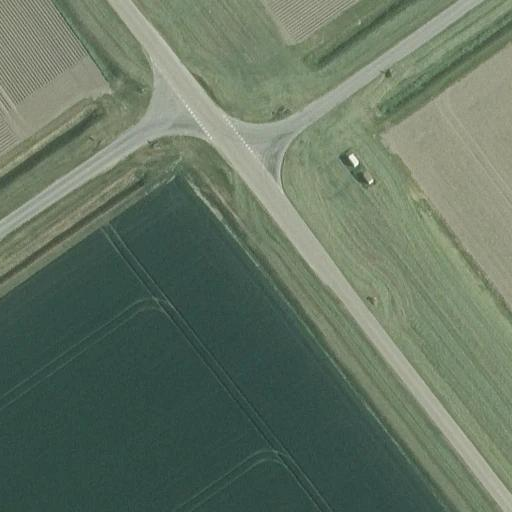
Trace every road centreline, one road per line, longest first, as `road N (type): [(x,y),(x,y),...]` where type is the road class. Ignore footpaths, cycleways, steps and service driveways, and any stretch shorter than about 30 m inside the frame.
road 1 (unclassified): [(511,509),(191,96)]
road 2 (unclassified): [(0,233),(191,96)]
road 3 (unclassified): [(191,96),(115,0)]
